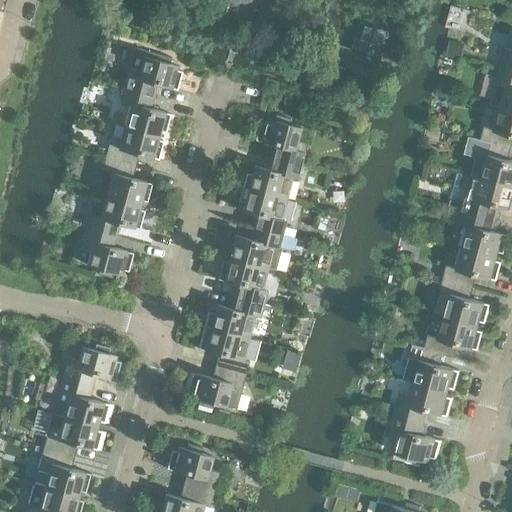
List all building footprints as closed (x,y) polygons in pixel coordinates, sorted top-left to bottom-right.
[(229,0),(229,3),(225,15),(244,22),(248,10),(250,0),(229,0)] [(359,23),(343,71),(372,81),(388,33),(359,23)] [(451,41),(448,53),(463,56),(465,44),(451,41)] [(171,58),(157,54),(134,48),(123,89),(148,95),(152,83),(177,90),(182,72),(176,70),(177,66),(169,64),(171,58)] [(511,50),(505,49),(499,70),(511,73),(511,50)] [(511,73),(499,70),(490,105),(500,108),(511,110),(511,73)] [(443,81),(440,90),(448,92),(451,84),(443,81)] [(145,107),(148,95),(123,89),(120,102),(130,105),(124,126),(158,135),(159,131),(165,133),(170,114),(145,107)] [(511,110),(500,108),(495,129),(484,127),(481,140),(506,146),(509,134),(511,135),(511,110)] [(279,147),(276,159),(301,166),(307,144),(297,141),(300,128),(288,125),(290,119),(276,115),(274,121),(266,119),(265,123),(259,122),(254,140),(279,147)] [(157,140),(158,135),(124,126),(121,139),(110,137),(105,158),(130,165),(133,153),(158,160),(163,141),(157,140)] [(511,160),(502,158),(506,146),(481,140),(469,137),(464,154),(473,156),(475,160),(471,174),(511,185),(511,160)] [(99,148),(97,155),(104,157),(106,150),(99,148)] [(127,177),(130,165),(105,158),(101,171),(112,174),(106,196),(140,205),(141,201),(147,202),(152,184),(127,177)] [(298,179),(301,166),(276,159),(273,169),(254,164),(252,173),(246,172),(242,187),(286,199),(292,177),(298,179)] [(511,185),(471,174),(462,209),(495,218),(498,206),(511,209),(511,185)] [(286,199),(242,187),(238,201),(244,203),(241,211),(261,217),(258,229),(283,235),(286,222),(280,221),(286,199)] [(139,209),(140,205),(106,196),(102,209),(92,206),(86,228),(111,235),(114,223),(139,229),(144,211),(139,209)] [(491,230),(495,218),(462,209),(458,222),(469,225),(463,247),(497,256),(498,252),(504,253),(509,235),(491,230)] [(108,247),(111,235),(86,228),(80,249),(91,252),(87,266),(99,269),(98,275),(112,278),(113,273),(121,275),(122,270),(128,272),(133,253),(108,247)] [(279,249),(283,235),(258,229),(254,240),(235,235),(229,258),(268,268),(275,271),(281,249),(279,249)] [(496,260),(497,256),(463,247),(457,268),(447,266),(443,279),(468,285),(471,274),(497,280),(502,262),(496,260)] [(262,290),(268,268),(229,258),(228,262),(222,261),(217,279),(242,286),(239,297),(239,298),(264,305),(268,292),(262,290)] [(465,297),(468,285),(443,279),(440,292),(450,295),(444,316),(478,325),(479,321),(485,323),(490,304),(465,297)] [(249,338),(255,316),(261,318),(264,305),(239,298),(239,297),(233,296),(229,308),(216,305),(214,314),(208,312),(205,326),(249,338)] [(477,330),(478,325),(444,316),(438,338),(428,335),(425,348),(424,348),(438,352),(438,353),(444,355),(449,356),(453,343),(478,350),(483,331),(477,330)] [(205,326),(198,349),(224,356),(220,368),(245,374),(249,361),(243,360),(249,338),(205,326)] [(94,350),(84,347),(82,347),(78,360),(68,357),(62,379),(87,386),(90,374),(115,381),(120,362),(114,360),(116,356),(108,354),(110,348),(96,344),(94,350)] [(441,366),(444,355),(438,353),(438,352),(424,348),(425,348),(413,344),(404,380),(414,383),(448,392),(449,388),(455,389),(460,371),(441,366)] [(236,409),(245,374),(220,368),(217,380),(192,373),(187,391),(193,393),(192,397),(199,400),(198,405),(212,409),(213,403),(236,409)] [(84,398),(87,386),(62,379),(56,401),(66,403),(63,417),(97,426),(98,421),(104,423),(109,404),(84,398)] [(447,396),(448,392),(414,383),(410,396),(400,393),(394,415),(419,421),(422,409),(447,416),(452,398),(447,396)] [(383,402),(381,408),(393,412),(395,405),(383,402)] [(97,426),(63,417),(52,414),(47,435),(43,448),(68,455),(71,443),(97,450),(102,431),(96,430),(97,426)] [(426,423),(419,421),(394,415),(388,436),(399,439),(394,458),(420,465),(421,459),(429,461),(430,457),(436,459),(441,440),(423,435),(426,423)] [(191,476),(188,487),(213,494),(219,473),(208,470),(212,456),(200,453),(202,447),(187,444),(186,449),(178,447),(177,452),(171,450),(166,469),(191,476)] [(65,467),(68,455),(43,448),(37,470),(48,473),(44,486),(78,495),(79,491),(85,493),(90,474),(65,467)] [(78,495),(44,486),(34,483),(25,511),(79,511),(83,501),(77,499),(78,495)] [(339,485),(336,497),(358,502),(361,491),(339,485)] [(209,507),(213,494),(188,487),(185,499),(165,494),(160,511),(202,511),(204,506),(209,507)] [(419,511),(421,507),(407,503),(405,509),(378,501),(374,511),(419,511)]
